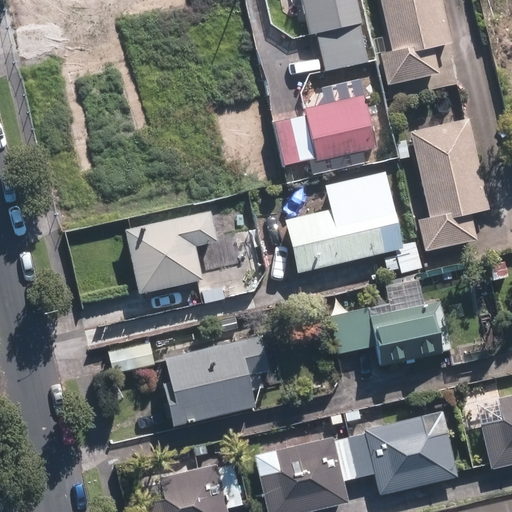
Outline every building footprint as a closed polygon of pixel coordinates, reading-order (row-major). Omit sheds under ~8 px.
[(368,60),(359,22),(362,21),(357,0),(300,0),(308,34),(316,32),(324,69),(368,60)] [(380,52),(387,82),(392,82),(437,73),(437,72),(431,45),(449,41),(439,0),(380,0),(391,50),(380,52)] [(167,138),(152,142),(147,121),(134,61),(93,70),(75,74),(74,74),(83,111),(79,112),(84,135),(90,161),(94,160),(101,191),(102,191),(106,190),(107,194),(107,195),(137,188),(137,185),(136,183),(168,176),(175,175),(167,138)] [(240,73),(227,76),(230,92),(243,90),(240,73)] [(283,165),(315,157),(375,142),(376,141),(364,93),(363,94),(304,107),(306,113),(273,122),(279,147),(283,164),(283,165)] [(425,249),(426,249),(427,250),(476,239),(470,213),(487,208),(477,159),(468,118),(467,118),(422,127),(410,130),(410,131),(411,140),(428,214),(428,217),(418,219),(421,230),(425,249)] [(191,198),(235,188),(232,177),(230,166),(230,165),(186,175),(191,198)] [(251,169),(235,173),(238,186),(254,183),(251,169)] [(325,206),(281,215),(293,269),(296,269),(380,249),(396,245),(379,169),(320,183),(325,206)] [(123,228),(138,293),(201,279),(194,245),(216,240),(210,211),(209,209),(126,228),(123,228)] [(399,251),(380,255),(385,274),(418,266),(412,240),(397,243),(399,251)] [(425,303),(419,278),(419,277),(365,289),(368,305),(369,307),(347,312),(330,315),(330,317),(331,320),(338,353),(342,352),(370,346),(376,345),(380,366),(440,353),(452,351),(441,300),(432,302),(428,303),(425,303)] [(207,286),(209,299),(229,295),(227,281),(207,286)] [(176,426),(258,407),(258,406),(254,390),(255,389),(265,387),(262,373),(272,371),(264,335),(167,357),(167,358),(173,383),(168,383),(166,384),(166,385),(176,425),(176,426)] [(148,340),(107,349),(111,370),(153,362),(148,340)] [(511,394),(501,397),(502,398),(506,419),(484,424),(494,465),(494,467),(511,462),(511,394)] [(360,409),(347,412),(349,421),(361,418),(360,409)] [(344,413),(332,416),(333,425),(346,422),(344,413)] [(431,438),(426,416),(426,414),(367,428),(368,430),(368,433),(367,433),(353,437),(361,476),(377,472),(382,494),(384,493),(395,490),(461,476),(460,475),(460,474),(451,433),(431,438)] [(338,440),(338,436),(281,449),(281,450),(286,472),(265,477),(263,477),(271,511),(302,511),(352,500),(348,479),(361,476),(353,437),(338,440)] [(246,504),(236,463),(221,466),(220,463),(172,475),(163,477),(168,498),(148,503),(149,511),(231,511),(231,508),(246,504)] [(511,511),(511,498),(453,511),(511,511)]
